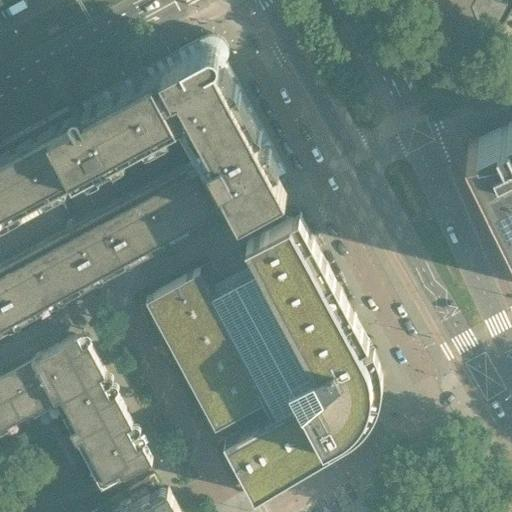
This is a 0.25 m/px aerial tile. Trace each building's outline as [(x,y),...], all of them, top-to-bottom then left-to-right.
[(212,31),(208,31),(206,32),(205,32),(82,99),(86,106),(82,101),(81,100),(79,99),(78,99),(77,99),(75,100),(74,100),(73,101),(72,103),(72,105),(72,107),(73,108),(75,112),(0,152),(0,327),(214,212),(201,188),(207,185),(208,184),(209,183),(210,182),(210,181),(210,180),(209,179),(213,177),(226,201),(286,167),(227,57),(228,55),(228,54),(229,52),(229,50),(230,48),(230,46),(229,44),(229,43),(228,41),(227,39),(226,38),(225,36),(224,35),(222,34),(221,33),(219,32),(217,31),(214,31),(212,31)] [(511,123),(511,121),(510,121),(511,124),(502,128),(501,126),(500,126),(502,131),(468,138),(511,227),(511,123)] [(300,211),(238,245),(242,261),(220,273),(210,260),(147,294),(216,422),(230,414),(234,423),(239,431),(225,438),(255,495),(348,440),(350,439),(354,436),(358,433),(362,430),(365,426),(368,423),(370,421),(372,416),(374,414),(376,410),(377,407),(379,403),(380,398),(381,396),(381,393),(382,388),(382,383),(382,378),(382,376),(382,371),(381,369),(381,366),(379,362),(378,357),(377,354),(375,350),(374,347),(365,352),(361,344),(369,339),(300,211)] [(83,328),(73,334),(32,356),(55,398),(54,398),(59,408),(111,380),(83,328)] [(55,398),(32,356),(0,373),(3,379),(23,415),(54,398),(55,398)] [(0,427),(23,415),(3,379),(0,373),(0,427)] [(111,380),(59,408),(71,429),(72,428),(76,437),(75,438),(98,480),(100,478),(102,483),(125,471),(125,472),(153,457),(111,380)] [(154,472),(86,511),(183,511),(168,486),(164,489),(154,472)]
